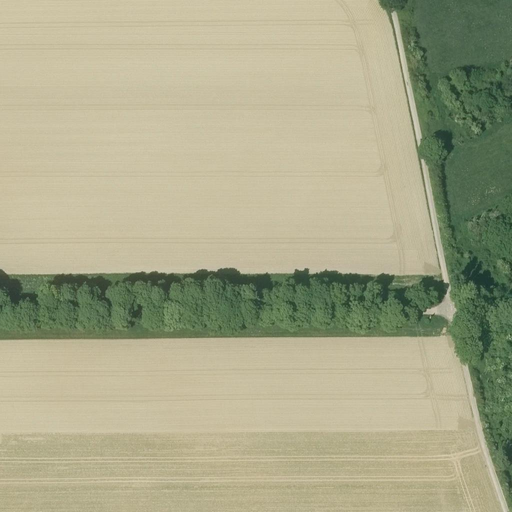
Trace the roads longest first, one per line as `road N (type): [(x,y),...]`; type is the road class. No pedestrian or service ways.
road 1 (track): [(0,311),(450,310)]
road 2 (track): [(393,0),(434,182),(450,310)]
road 3 (unclassified): [(505,511),(479,443),(450,310)]
